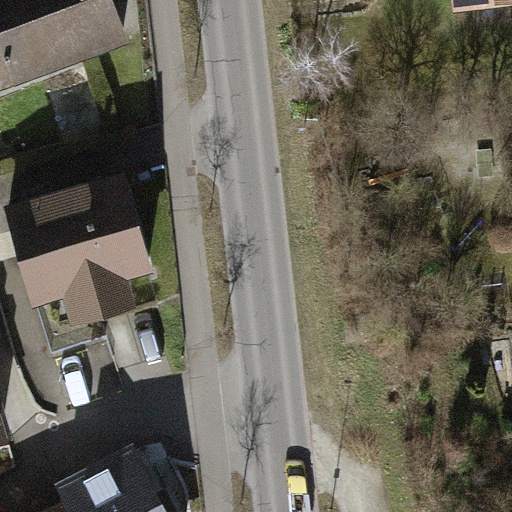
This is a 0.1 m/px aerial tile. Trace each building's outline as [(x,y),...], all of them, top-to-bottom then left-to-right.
[(0,0),(0,43),(13,79),(96,49),(128,37),(114,0),(0,0)] [(511,0),(461,0),(465,24),(511,18),(511,0)] [(0,83),(13,79),(0,43),(0,83)] [(0,197),(0,221),(22,296),(146,259),(117,162),(0,197)] [(0,434),(9,432),(0,401),(0,434)] [(158,511),(132,457),(16,511),(158,511)]
